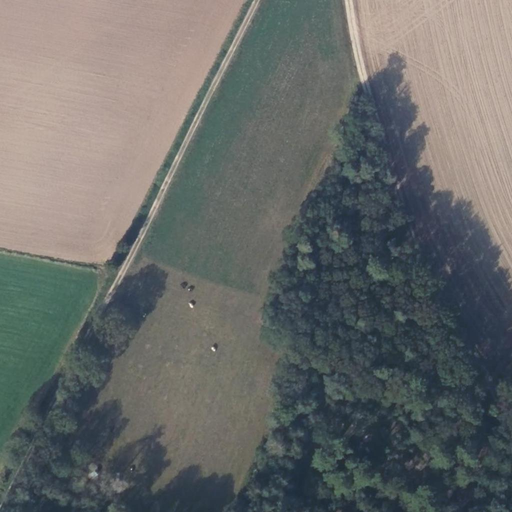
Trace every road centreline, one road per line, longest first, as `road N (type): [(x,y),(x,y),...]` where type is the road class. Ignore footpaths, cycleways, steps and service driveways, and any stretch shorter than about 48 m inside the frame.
road 1 (track): [(262,0),(0,511)]
road 2 (track): [(511,475),(418,233),(358,0)]
